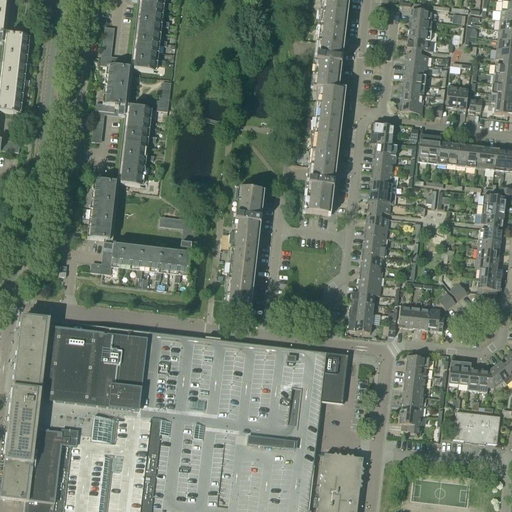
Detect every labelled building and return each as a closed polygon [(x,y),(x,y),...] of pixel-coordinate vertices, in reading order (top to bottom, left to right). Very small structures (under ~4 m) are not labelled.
[(141,0),(141,2),(133,72),(153,74),(154,66),(164,68),(164,63),(155,62),(156,47),(166,49),(166,44),(157,42),(159,28),(168,29),(169,25),(159,24),(161,9),(170,10),(171,6),(161,4),(161,0),(141,0)] [(305,215),(328,217),(331,191),(334,191),(345,92),(336,90),(339,67),(341,67),(349,0),(323,0),(313,91),(319,92),(305,215)] [(26,29),(33,30),(37,1),(30,1),(26,29)] [(511,4),(502,4),(501,13),(511,14),(511,4)] [(411,12),(410,22),(432,24),(433,14),(411,12)] [(511,14),(501,13),(500,23),(511,24),(511,14)] [(460,26),(461,18),(453,17),(452,25),(460,26)] [(471,24),(479,25),(479,20),(468,19),(467,27),(470,27),(471,24)] [(410,22),(409,31),(431,34),(432,24),(410,22)] [(511,24),(500,23),(498,32),(511,33),(511,24)] [(104,29),(102,48),(109,49),(111,30),(104,29)] [(7,36),(0,98),(0,113),(18,116),(27,39),(32,40),(33,33),(14,30),(13,37),(7,36)] [(409,31),(407,41),(429,44),(431,34),(409,31)] [(511,33),(498,32),(497,42),(511,43),(511,33)] [(469,39),(465,38),(464,46),(468,47),(468,43),(474,44),(474,39),(469,39)] [(429,44),(407,41),(406,51),(411,52),(411,54),(411,56),(420,58),(420,55),(421,53),(433,54),(434,44),(429,44)] [(511,43),(497,42),(496,51),(511,53),(511,43)] [(511,53),(496,51),(495,61),(503,62),(502,65),(502,67),(511,68),(511,66),(511,64),(511,53)] [(406,56),(404,66),(427,69),(428,58),(420,58),(411,56),(406,56)] [(404,66),(403,76),(425,78),(427,69),(404,66)] [(494,66),(493,76),(511,78),(511,68),(502,67),(494,66)] [(110,68),(109,69),(105,107),(96,106),(95,113),(118,115),(117,118),(123,119),(125,109),(129,70),(123,70),(118,69),(114,69),(110,68)] [(403,76),(402,85),(424,88),(425,78),(403,76)] [(511,78),(493,76),(492,86),(511,88),(511,78)] [(162,104),(168,105),(171,85),(164,84),(162,104)] [(402,85),(401,95),(423,97),(424,88),(402,85)] [(511,88),(492,86),(491,95),(511,97),(511,88)] [(445,110),(455,111),(458,89),(448,88),(445,110)] [(458,89),(455,111),(466,112),(468,90),(458,89)] [(401,95),(400,104),(422,107),(423,97),(401,95)] [(511,97),(491,95),(490,105),(495,105),(511,107),(511,97)] [(149,112),(167,114),(168,107),(136,103),(135,110),(129,109),(120,186),(140,189),(141,181),(150,182),(151,177),(141,176),(143,162),(152,163),(153,158),(143,157),(145,143),(155,144),(155,139),(146,138),(147,123),(152,124),(153,119),(148,119),(149,112)] [(422,107),(400,104),(399,114),(421,117),(422,107)] [(511,107),(495,105),(494,116),(511,117),(511,107)] [(91,144),(98,145),(101,116),(94,115),(91,144)] [(13,144),(20,145),(23,120),(16,120),(13,144)] [(372,126),(371,136),(393,139),(394,129),(372,126)] [(369,146),(374,147),(374,146),(397,149),(397,148),(392,148),(393,139),(371,136),(369,146)] [(418,159),(417,164),(427,165),(428,160),(430,138),(420,137),(418,159)] [(428,160),(427,165),(436,166),(437,161),(439,144),(440,144),(440,139),(430,138),(428,160)] [(0,152),(18,155),(19,147),(1,145),(1,142),(0,141),(0,152)] [(436,166),(446,167),(449,145),(440,144),(439,144),(437,161),(436,166)] [(446,167),(456,168),(458,146),(449,145),(446,167)] [(374,147),(373,156),(395,158),(397,149),(374,146),(374,147)] [(456,168),(465,169),(468,147),(458,146),(456,168)] [(465,169),(475,171),(477,148),(468,147),(465,169)] [(475,171),(484,172),(487,150),(477,148),(475,171)] [(484,172),(494,173),(496,151),(487,150),(484,172)] [(494,173),(503,174),(506,152),(496,151),(494,173)] [(511,152),(506,152),(503,174),(511,174),(511,152)] [(373,156),(372,165),(394,168),(395,158),(373,156)] [(372,165),(371,175),(393,177),(394,168),(372,165)] [(371,175),(370,184),(392,187),(393,177),(371,175)] [(96,182),(90,241),(109,243),(116,185),(96,182)] [(370,184),(369,194),(391,196),(396,197),(397,187),(392,187),(370,184)] [(239,191),(224,315),(247,318),(251,286),(253,287),(261,221),(258,221),(261,194),(239,191)] [(426,201),(432,201),(435,202),(436,193),(433,193),(432,194),(429,197),(427,197),(426,201)] [(369,194),(368,203),(390,206),(395,207),(396,197),(391,196),(369,194)] [(483,197),(482,207),(504,210),(505,199),(483,197)] [(390,206),(368,203),(367,213),(371,214),(371,217),(371,219),(380,220),(380,218),(381,215),(389,216),(390,206)] [(482,207),(481,217),(503,219),(504,210),(482,207)] [(420,218),(424,218),(425,210),(414,209),(414,214),(421,214),(420,218)] [(503,219),(481,217),(475,216),(474,226),(487,228),(487,230),(487,232),(496,234),(497,231),(497,229),(502,229),(503,219)] [(366,218),(365,228),(387,231),(388,221),(380,220),(371,219),(366,218)] [(159,226),(183,229),(184,222),(160,219),(159,226)] [(180,251),(191,252),(194,223),(186,222),(186,229),(184,245),(181,245),(180,251)] [(365,228),(364,238),(386,241),(387,231),(365,228)] [(479,232),(478,242),(500,244),(501,234),(496,234),(487,232),(479,232)] [(364,238),(363,247),(385,250),(386,241),(364,238)] [(478,242),(477,251),(499,254),(500,244),(478,242)] [(175,275),(174,284),(179,285),(180,275),(188,276),(190,257),(113,247),(113,248),(103,247),(103,253),(106,253),(103,276),(110,277),(111,267),(118,268),(118,273),(122,274),(123,269),(137,270),(136,280),(141,280),(142,271),(156,273),(155,282),(160,283),(161,273),(175,275)] [(363,247),(361,257),(384,260),(385,250),(363,247)] [(477,251),(476,261),(498,263),(499,254),(477,251)] [(361,257),(360,267),(382,269),(384,260),(361,257)] [(476,261),(475,270),(497,273),(497,272),(498,263),(476,261)] [(360,267),(359,276),(381,279),(382,269),(360,267)] [(90,274),(100,276),(101,269),(91,268),(90,274)] [(480,271),(479,280),(501,283),(502,273),(497,272),(497,273),(475,270),(475,271),(480,271)] [(359,276),(358,286),(380,288),(381,279),(359,276)] [(501,283),(479,280),(477,296),(497,298),(497,293),(500,293),(501,283)] [(458,285),(454,289),(462,299),(466,295),(458,285)] [(358,286),(357,295),(379,298),(380,288),(358,286)] [(462,299),(454,289),(449,293),(457,303),(462,299)] [(352,294),(351,304),(373,307),(374,298),(379,298),(357,295),(352,294)] [(447,295),(442,298),(450,308),(455,305),(447,295)] [(450,308),(442,298),(438,302),(446,312),(450,308)] [(351,304),(350,314),(372,316),(373,307),(351,304)] [(398,329),(408,331),(410,308),(400,307),(398,329)] [(408,331),(417,332),(420,310),(410,308),(408,331)] [(417,332),(427,333),(430,311),(420,310),(417,332)] [(430,311),(427,333),(442,334),(444,316),(439,312),(430,311)] [(350,314),(349,323),(371,326),(372,316),(350,314)] [(9,431),(0,501),(19,503),(25,504),(24,511),(307,511),(313,468),(315,455),(321,404),(341,406),(342,407),(347,360),(346,360),(346,363),(318,360),(313,359),(288,356),(219,348),(207,346),(204,346),(205,341),(161,336),(125,332),(75,326),(22,320),(10,417),(10,422),(9,426),(9,431)] [(371,326),(349,323),(348,333),(370,336),(371,326)] [(407,358),(405,368),(428,371),(429,361),(407,358)] [(448,385),(458,387),(460,364),(450,363),(448,385)] [(500,363),(492,370),(503,383),(506,387),(511,382),(511,378),(509,375),(511,373),(511,372),(511,370),(507,364),(505,366),(503,367),(500,363)] [(467,393),(470,370),(471,366),(460,364),(458,387),(467,388),(467,393)] [(405,368),(404,378),(426,380),(428,371),(405,368)] [(467,393),(477,394),(479,372),(470,370),(467,393)] [(488,373),(486,395),(487,395),(487,390),(494,391),(503,383),(492,370),(488,373)] [(477,394),(486,395),(488,373),(479,372),(477,394)] [(404,378),(403,387),(425,390),(426,380),(404,378)] [(403,387),(402,397),(424,399),(425,390),(403,387)] [(402,397),(401,407),(423,409),(424,399),(402,397)] [(401,407),(400,416),(422,419),(423,409),(401,407)] [(453,441),(478,444),(481,416),(456,413),(453,441)] [(422,419),(400,416),(399,426),(401,426),(400,433),(410,434),(410,436),(420,437),(422,419)] [(481,416),(478,444),(497,447),(500,419),(481,416)] [(352,457),(352,458),(348,457),(345,459),(341,458),(339,456),(335,456),(335,455),(333,457),(324,456),(321,478),(319,480),(319,484),(318,484),(320,487),(317,511),(356,511),(359,491),(362,489),(362,485),(360,482),(361,478),(363,476),(363,473),(364,472),(362,470),(363,461),(354,460),(352,457)]
